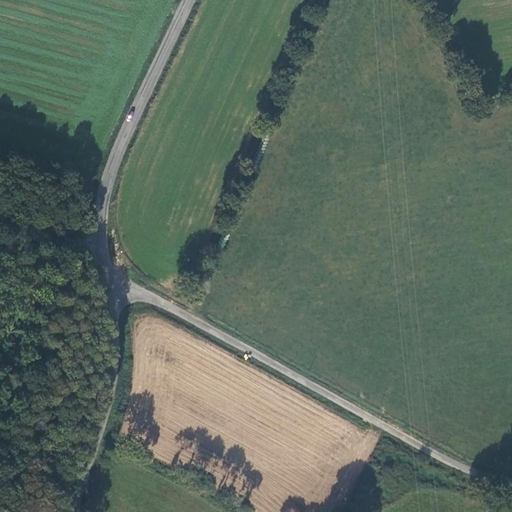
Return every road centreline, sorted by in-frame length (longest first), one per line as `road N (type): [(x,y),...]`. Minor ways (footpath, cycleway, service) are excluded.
road 1 (residential): [(511,480),(440,457),(100,273)]
road 2 (tertiary): [(100,273),(96,234),(112,154),(186,0)]
road 3 (tertiary): [(70,511),(112,355),(100,273)]
